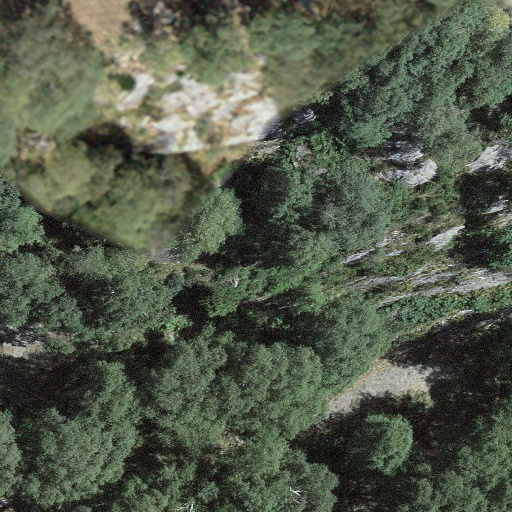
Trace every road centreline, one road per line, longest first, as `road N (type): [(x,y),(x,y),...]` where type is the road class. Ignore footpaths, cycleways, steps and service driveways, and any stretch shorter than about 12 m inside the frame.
road 1 (track): [(363,511),(451,415),(461,386),(433,372),(364,388),(309,424),(125,473),(0,493)]
road 2 (track): [(0,383),(34,371),(44,330),(0,319)]
